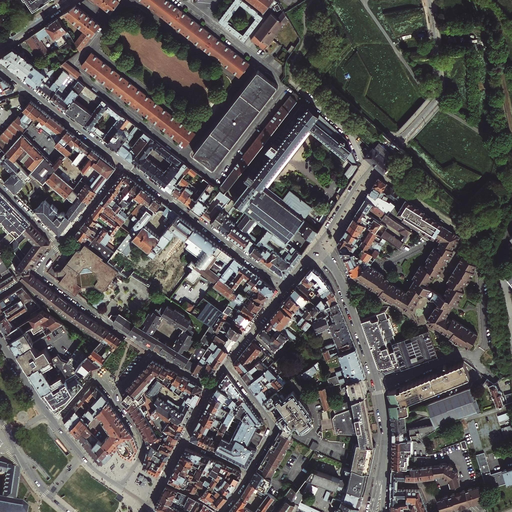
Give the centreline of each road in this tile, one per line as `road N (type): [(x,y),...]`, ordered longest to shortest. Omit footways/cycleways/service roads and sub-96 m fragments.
road 1 (residential): [(377,387),(479,351),(480,274),(431,241),(384,264),(352,310)]
road 2 (residential): [(428,0),(438,94),(363,175),(315,249)]
road 3 (residential): [(284,287),(123,163)]
road 4 (residential): [(59,246),(43,274),(151,353)]
road 5 (residential): [(123,163),(0,67)]
road 6 (residential): [(226,361),(271,423),(248,471)]
